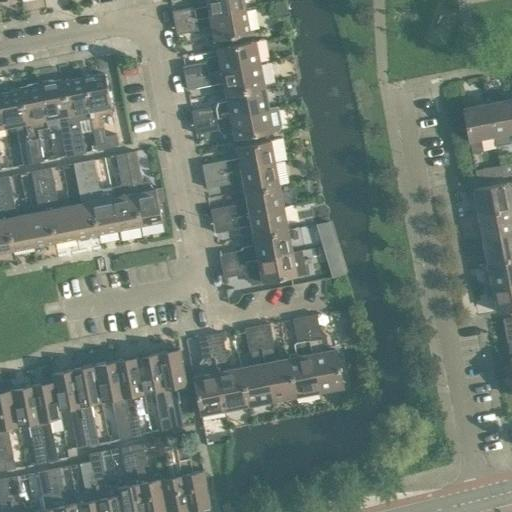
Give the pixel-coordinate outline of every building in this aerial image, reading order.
[(194,4),(172,8),(175,19),(245,6),(244,0),(207,0),(208,3),(194,5),(194,4)] [(245,6),(175,19),(177,31),(198,27),(203,26),(202,25),(212,23),(214,37),(216,37),(250,30),(245,6)] [(206,58),(183,63),(185,74),(256,61),(252,38),(218,44),(217,45),(219,52),(208,54),(206,58)] [(256,61),(185,74),(188,86),(212,82),(224,79),(226,90),(261,83),(256,61)] [(105,70),(83,75),(90,107),(91,115),(98,147),(108,145),(119,143),(117,130),(106,132),(101,111),(113,109),(112,103),(105,70)] [(83,75),(62,79),(74,137),(76,151),(87,149),(84,136),(80,117),(91,115),(90,107),(83,75)] [(42,83),(41,83),(47,115),(49,123),(52,122),(58,125),(61,125),(64,139),(67,153),(76,151),(74,137),(62,79),(55,80),(55,78),(53,77),(43,79),(42,81),(42,83)] [(27,86),(20,87),(31,146),(34,159),(44,157),(41,144),(38,125),(49,123),(47,115),(41,83),(40,83),(40,81),(37,80),(28,82),(27,84),(27,86)] [(215,103),(192,108),(194,119),(265,106),(261,83),(226,90),(228,97),(217,99),(215,101),(215,103)] [(20,87),(0,90),(0,98),(5,123),(16,121),(21,148),(31,146),(20,87)] [(502,97),(488,100),(494,132),(496,142),(511,139),(510,129),(511,128),(511,93),(511,89),(501,91),(502,97)] [(463,98),(462,98),(470,137),(473,148),(483,146),(481,135),(494,132),(488,100),(474,102),(473,96),(463,98)] [(265,106),(194,119),(196,131),(221,126),(225,129),(233,127),(235,135),(270,129),(278,127),(281,122),(278,103),(265,106)] [(226,157),(203,161),(205,173),(275,159),(271,136),(237,143),(239,155),(226,158),(226,157)] [(31,146),(21,148),(24,161),(34,159),(31,146)] [(137,148),(127,150),(141,222),(150,221),(150,224),(160,222),(159,219),(162,218),(162,214),(165,213),(163,204),(160,204),(158,198),(156,186),(144,188),(137,148)] [(119,182),(111,184),(119,227),(141,222),(127,150),(117,152),(122,180),(119,182)] [(94,156),(84,158),(98,231),(119,227),(111,184),(103,185),(99,184),(94,156)] [(82,200),(71,202),(77,235),(79,234),(81,237),(89,235),(90,232),(98,231),(84,158),(74,160),(76,170),(82,200)] [(275,159),(205,173),(207,185),(230,180),(234,179),(236,181),(240,180),(242,189),(246,188),(280,182),(275,159)] [(511,160),(500,162),(502,172),(511,170),(511,160)] [(476,167),(478,177),(502,172),(500,162),(476,167)] [(42,166),(56,239),(77,235),(71,202),(59,205),(54,174),(52,164),(42,166)] [(39,208),(28,211),(35,243),(56,239),(42,166),(32,168),(39,208)] [(9,172),(0,174),(0,179),(13,247),(35,243),(28,211),(17,213),(11,182),(9,172)] [(511,178),(507,179),(474,186),(479,211),(511,204),(511,178)] [(0,249),(13,247),(0,179),(0,249)] [(235,201),(211,206),(214,218),(284,204),(280,182),(246,188),(248,200),(235,203),(235,201)] [(162,184),(156,185),(156,186),(158,198),(165,197),(162,184)] [(284,204),(214,218),(216,229),(239,225),(239,224),(252,221),(254,233),(288,226),(284,204)] [(511,204),(479,211),(483,235),(511,229),(511,204)] [(242,246),(220,251),(222,262),(293,249),(288,226),(254,233),(256,241),(243,244),(242,246)] [(511,229),(483,235),(488,259),(511,254),(511,229)] [(337,241),(334,234),(322,237),(324,244),(337,241)] [(340,251),(337,241),(324,244),(327,254),(340,251)] [(293,249),(222,262),(225,274),(246,270),(247,273),(250,275),(252,274),(253,281),(263,278),(297,272),(307,270),(303,247),(293,249)] [(511,254),(488,259),(493,284),(511,280),(511,254)] [(511,280),(493,284),(498,309),(511,305),(511,280)] [(317,311),(305,313),(319,384),(343,379),(336,345),(329,347),(327,332),(325,329),(320,322),(317,311)] [(297,353),(289,354),(295,388),(319,384),(305,313),(293,316),(297,337),(295,339),(297,353)] [(511,314),(503,316),(506,331),(511,360),(511,314)] [(270,320),(258,322),(272,393),(295,388),(289,354),(276,357),(273,344),(274,343),(270,320)] [(254,361),(242,364),(248,398),(272,393),(258,322),(245,325),(250,348),(251,348),(254,361)] [(223,329),(211,332),(225,402),(248,398),(242,364),(228,366),(227,357),(228,356),(223,329)] [(203,371),(194,373),(200,407),(201,407),(225,402),(211,332),(199,334),(203,356),(201,359),(203,371)] [(180,345),(158,349),(171,415),(173,425),(174,425),(184,423),(182,413),(179,396),(178,396),(176,386),(188,384),(187,380),(180,345)] [(158,349),(137,353),(144,389),(155,387),(158,401),(157,401),(160,417),(163,427),(173,425),(171,415),(158,349)] [(137,353),(116,358),(129,423),(131,433),(142,431),(140,420),(137,405),(136,405),(133,391),(144,389),(137,353)] [(116,358),(95,362),(102,397),(112,395),(115,409),(120,436),(131,434),(131,433),(129,423),(116,358)] [(95,362),(74,366),(88,442),(99,440),(94,413),(91,399),(102,397),(95,362)] [(52,370),(53,378),(54,378),(60,405),(70,403),(73,417),(72,417),(77,444),(88,442),(74,366),(52,370)] [(53,378),(33,382),(46,448),(48,458),(59,456),(57,446),(53,429),(50,415),(62,413),(60,405),(54,378),(53,378)] [(12,386),(11,386),(18,422),(29,419),(32,433),(32,434),(35,450),(37,460),(48,458),(46,448),(33,382),(12,386)] [(11,386),(0,388),(0,440),(5,467),(16,464),(14,454),(11,438),(10,438),(8,424),(18,422),(11,386)] [(172,473),(161,475),(168,511),(189,506),(176,440),(175,441),(175,435),(165,436),(167,442),(165,443),(168,459),(169,459),(172,473)] [(187,438),(176,440),(189,506),(211,502),(204,467),(193,469),(190,455),(187,438)] [(143,440),(132,442),(146,511),(160,511),(168,511),(161,475),(160,470),(154,471),(148,463),(143,440)] [(129,481),(118,483),(124,511),(146,511),(132,442),(121,444),(122,444),(126,467),(129,481)] [(101,448),(90,450),(91,458),(101,511),(124,511),(118,483),(118,481),(107,483),(106,479),(107,479),(101,448)] [(86,487),(76,494),(78,500),(80,511),(101,511),(91,458),(81,460),(82,467),(85,484),(86,484),(86,487)] [(60,464),(49,466),(58,511),(80,511),(78,500),(67,502),(64,488),(60,464)] [(46,506),(35,508),(36,511),(58,511),(49,466),(39,468),(38,468),(40,475),(43,492),(46,506)] [(18,472),(7,474),(7,475),(13,511),(36,511),(35,508),(34,501),(25,503),(22,496),(18,473),(18,472)] [(3,511),(13,511),(7,475),(0,475),(0,498),(0,500),(1,500),(3,511)]
